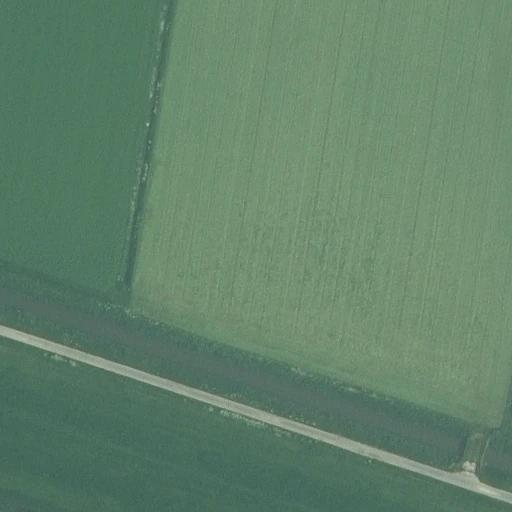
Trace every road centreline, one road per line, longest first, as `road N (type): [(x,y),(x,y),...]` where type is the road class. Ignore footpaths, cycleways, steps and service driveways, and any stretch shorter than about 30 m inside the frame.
road 1 (unclassified): [(511,499),(0,331)]
road 2 (track): [(380,511),(0,382)]
